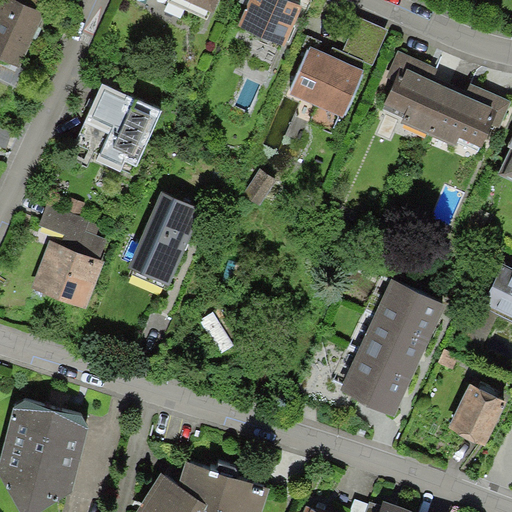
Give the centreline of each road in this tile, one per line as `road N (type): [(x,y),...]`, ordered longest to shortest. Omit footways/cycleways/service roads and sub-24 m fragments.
road 1 (residential): [(0,336),(511,509)]
road 2 (residential): [(102,0),(0,222)]
road 3 (residential): [(511,51),(465,40),(375,0)]
